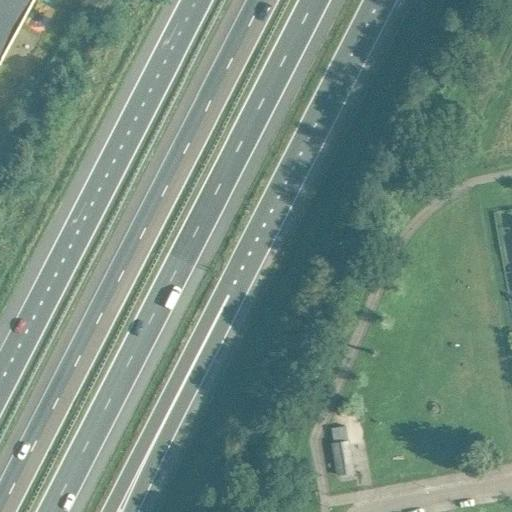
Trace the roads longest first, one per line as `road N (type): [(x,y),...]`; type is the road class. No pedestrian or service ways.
road 1 (motorway): [(52,511),(315,0)]
road 2 (motorway): [(253,0),(0,488)]
road 3 (motorway): [(153,428),(371,0)]
road 4 (motorway): [(203,0),(3,388)]
road 5 (residential): [(390,511),(511,490)]
